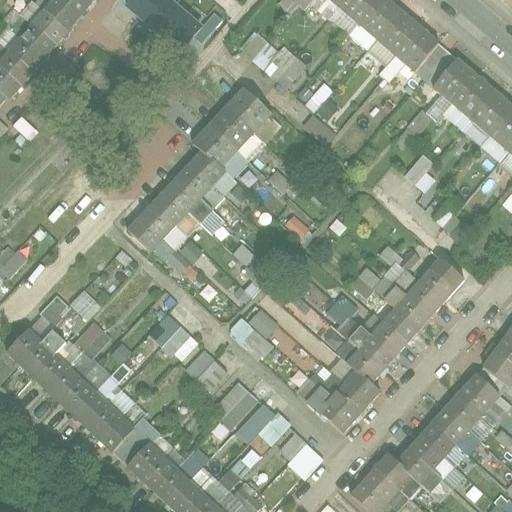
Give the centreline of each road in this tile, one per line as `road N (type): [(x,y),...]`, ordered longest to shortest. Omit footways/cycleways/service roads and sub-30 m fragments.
road 1 (residential): [(0,325),(117,200),(122,155),(256,0)]
road 2 (residential): [(282,511),(511,256)]
road 3 (residential): [(0,405),(116,511)]
